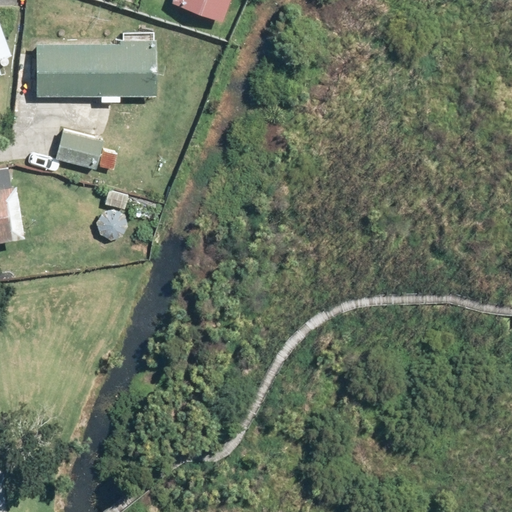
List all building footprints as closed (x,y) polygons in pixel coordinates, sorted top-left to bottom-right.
[(226,0),(169,0),(169,2),(217,22),(226,0)] [(0,29),(0,54),(8,52),(0,29)] [(34,37),(34,94),(152,95),(153,38),(34,37)] [(63,127),(56,155),(92,164),(99,136),(63,127)] [(92,219),(91,222),(90,228),(91,231),(92,234),(93,237),(95,239),(97,241),(100,243),(103,244),(106,244),(109,245),(112,244),(115,243),(117,242),(120,240),(122,238),(124,236),(125,233),(126,230),(126,227),(126,224),(125,221),(124,218),(122,216),(120,213),(118,211),(115,210),(112,209),(109,209),(106,209),(103,209),(100,210),(98,212),(95,214),(93,216),(92,219)]
